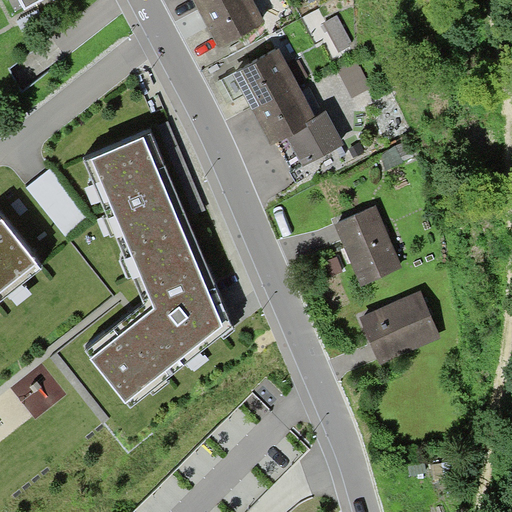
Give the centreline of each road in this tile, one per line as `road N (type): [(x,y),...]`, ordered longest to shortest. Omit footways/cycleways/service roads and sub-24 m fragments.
road 1 (residential): [(148,0),(233,175),(361,511)]
road 2 (track): [(511,273),(480,511)]
